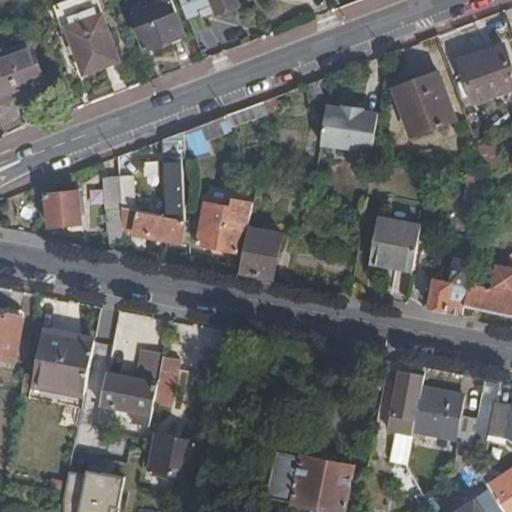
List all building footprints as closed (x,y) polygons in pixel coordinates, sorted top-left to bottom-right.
[(67,28),(71,26),(77,42),(85,64),(120,51),(101,0),(66,0),(58,3),(67,28)] [(147,47),(186,31),(172,0),(158,0),(132,9),(147,47)] [(183,0),(188,13),(209,5),(211,11),(216,9),(217,11),(239,2),(238,0),(183,0)] [(71,26),(67,28),(72,44),(77,42),(71,26)] [(0,98),(47,81),(31,37),(9,45),(12,53),(0,57),(0,98)] [(478,99),(511,86),(511,65),(503,42),(462,57),(478,99)] [(413,136),(458,121),(439,71),(394,87),(413,136)] [(329,100),(322,138),(374,147),(380,109),(365,106),(366,101),(346,97),(345,102),(329,100)] [(228,112),(187,128),(187,140),(188,161),(212,153),(207,139),(234,129),(228,112)] [(187,140),(187,128),(166,136),(169,213),(138,207),(136,171),(123,172),(123,175),(127,228),(191,240),(188,161),(187,140)] [(486,131),(477,134),(489,164),(506,163),(495,134),(488,136),(486,131)] [(110,209),(111,209),(114,228),(127,228),(123,175),(106,176),(110,209)] [(83,214),(79,188),(47,190),(51,223),(76,222),(77,227),(84,226),(83,221),(91,220),(91,214),(83,214)] [(197,240),(241,250),(246,228),(250,228),(251,225),(256,201),(237,197),(234,206),(207,200),(197,240)] [(378,214),(371,262),(415,270),(423,223),(378,214)] [(250,228),(245,251),(241,270),(274,276),(283,232),(251,225),(250,228)] [(108,238),(111,238),(112,242),(128,242),(127,228),(114,228),(107,229),(108,238)] [(481,231),(474,269),(468,301),(511,310),(511,265),(499,263),(494,285),(485,284),(488,269),(482,268),(488,233),(481,231)] [(452,280),(436,277),(430,305),(466,312),(468,301),(474,269),(455,266),(452,280)] [(0,354),(15,357),(24,317),(0,312),(0,354)] [(67,336),(46,333),(38,378),(37,381),(62,386),(86,390),(95,339),(68,334),(67,336)] [(137,408),(135,421),(152,424),(157,399),(163,365),(165,353),(166,351),(143,348),(137,376),(105,370),(100,400),(137,408)] [(181,357),(165,353),(163,365),(157,399),(172,402),(181,357)] [(427,373),(400,368),(392,411),(406,414),(402,432),(398,447),(413,450),(418,423),(425,380),(427,373)] [(487,377),(480,412),(472,450),(487,453),(490,438),(505,441),(507,436),(511,406),(511,396),(499,394),(502,379),(487,376),(487,377)] [(38,378),(34,378),(33,388),(62,391),(62,386),(37,381),(38,378)] [(465,388),(425,380),(418,423),(456,432),(462,437),(460,447),(472,450),(480,412),(461,408),(465,388)] [(406,414),(392,411),(389,429),(402,432),(406,414)] [(193,474),(200,440),(161,431),(153,467),(193,474)] [(471,454),(472,450),(460,447),(454,477),(477,462),(471,454)] [(349,511),(358,463),(281,448),(279,453),(277,453),(271,487),(273,488),(271,496),(315,505),(314,509),(327,511),(328,507),(349,511)] [(404,460),(401,473),(418,502),(430,496),(412,461),(404,460)] [(89,470),(73,467),(66,500),(66,511),(122,511),(129,471),(91,465),(89,470)] [(511,511),(511,468),(491,483),(509,511),(511,511)] [(507,511),(489,486),(452,511),(451,511),(507,511)] [(432,501),(430,496),(418,502),(422,508),(432,501)]
